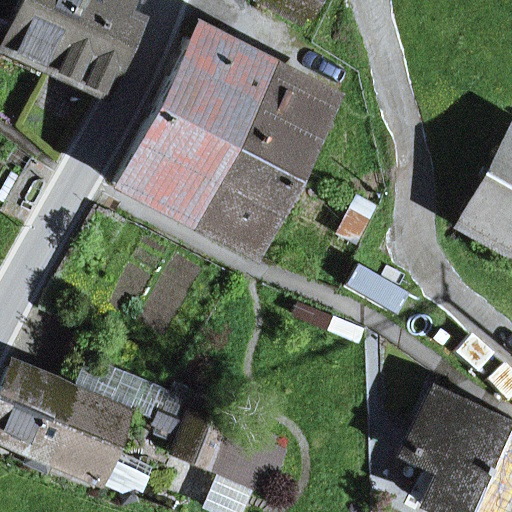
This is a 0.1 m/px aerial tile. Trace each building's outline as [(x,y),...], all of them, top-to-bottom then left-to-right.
[(19,0),(0,42),(0,46),(43,66),(74,0),(19,0)] [(74,0),(43,66),(99,91),(127,24),(107,16),(114,0),(74,0)] [(279,0),(308,15),(315,0),(279,0)] [(185,41),(111,184),(179,219),(249,254),(281,191),(293,197),(302,180),(290,174),(322,111),(293,96),(266,82),(274,68),(217,39),(209,53),(199,48),(185,41)] [(511,132),(458,227),(511,257),(511,132)] [(354,246),(372,207),(354,199),(336,238),(354,246)] [(108,449),(122,415),(144,423),(167,366),(84,332),(61,389),(6,367),(0,382),(0,442),(29,455),(47,462),(134,498),(147,465),(108,449)] [(435,471),(420,503),(437,511),(466,511),(506,426),(431,390),(400,455),(435,471)] [(251,486),(266,492),(281,455),(223,431),(227,420),(215,415),(220,402),(196,392),(171,453),(215,471),(251,486)] [(511,511),(511,429),(506,426),(466,511),(511,511)] [(25,464),(43,472),(47,462),(29,455),(25,464)] [(200,508),(208,511),(240,511),(251,486),(215,471),(200,508)]
